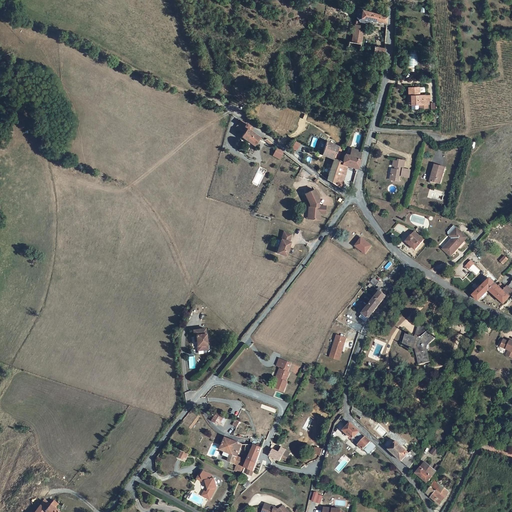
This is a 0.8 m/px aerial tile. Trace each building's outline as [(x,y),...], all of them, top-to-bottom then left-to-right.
[(362,10),(359,24),(364,25),(364,22),(365,19),(373,21),(375,14),(365,11),(362,10)] [(375,14),(373,21),(374,21),(386,24),(388,17),(387,16),(375,14)] [(363,27),(364,25),(359,24),(359,25),(355,25),(352,41),(349,41),(347,49),(359,52),(363,34),(364,27),(363,27)] [(373,55),(382,58),(384,50),(374,48),(373,55)] [(419,86),(408,87),(408,94),(410,94),(410,104),(411,104),(411,108),(417,108),(417,104),(427,104),(428,104),(428,98),(425,98),(425,94),(419,94),(419,86)] [(256,134),(258,131),(248,125),(242,133),(251,139),(248,142),(261,151),(266,143),(256,134)] [(338,140),(325,137),(321,154),(332,157),(334,149),(336,150),(338,140)] [(341,159),(336,185),(339,187),(342,189),(348,166),(356,168),(359,157),(358,157),(360,152),(354,151),(349,150),(347,154),(343,153),(341,159)] [(336,185),(341,159),(336,158),(333,157),(328,180),(336,185)] [(404,167),(405,160),(399,159),(399,161),(394,160),(393,164),(396,165),(395,168),(392,167),(391,174),(393,174),(392,178),(398,180),(399,174),(409,177),(410,169),(404,167)] [(433,171),(431,180),(440,183),(445,167),(435,163),(432,171),(433,171)] [(318,189),(308,194),(313,204),(313,206),(312,219),(322,220),(323,213),(328,214),(329,206),(323,206),(323,207),(321,207),(321,205),(322,199),(318,189)] [(468,237),(458,227),(455,224),(449,231),(449,232),(451,234),(453,237),(443,247),(450,255),(468,237)] [(415,230),(406,240),(415,248),(424,238),(415,230)] [(293,234),(285,231),(278,253),(287,256),(289,251),(290,247),(292,242),(291,242),(293,234)] [(363,240),(357,248),(367,255),(373,246),(363,240)] [(480,300),(490,291),(496,285),(489,280),(472,296),(480,300)] [(490,291),(504,305),(511,296),(511,292),(507,288),(506,289),(500,284),(498,287),(496,285),(490,291)] [(379,296),(385,301),(390,295),(390,293),(390,292),(391,291),(384,285),(376,293),(379,296)] [(377,310),(379,308),(385,301),(379,296),(364,315),(369,319),(372,315),(373,316),(377,310)] [(422,364),(432,363),(433,362),(430,345),(437,337),(432,330),(434,329),(435,326),(431,325),(430,327),(423,325),(419,338),(408,334),(405,343),(419,349),(422,364)] [(209,328),(197,329),(198,340),(200,340),(201,345),(205,344),(206,348),(211,348),(211,342),(210,338),(209,328)] [(351,338),(342,335),(334,357),(343,360),(351,338)] [(284,373),(281,383),(282,383),(279,391),(287,394),(290,384),(289,384),(292,374),(291,373),(293,366),(282,362),(279,369),(285,371),(284,373)] [(217,423),(224,427),(228,419),(221,416),(217,423)] [(364,443),(362,445),(371,454),(372,452),(378,446),(359,426),(352,433),(357,438),(358,437),(364,443)] [(242,444),(235,441),(231,440),(226,452),(232,455),(238,457),(236,462),(235,465),(240,467),(243,458),(245,453),(247,454),(250,446),(242,444)] [(419,460),(410,452),(406,448),(400,442),(393,449),(412,470),(419,460)] [(379,449),(380,448),(378,446),(372,452),(377,457),(382,453),(379,449)] [(261,448),(255,463),(262,466),(267,453),(268,451),(261,448)] [(179,451),(176,458),(184,461),(187,454),(179,451)] [(278,456),(274,461),(274,462),(282,468),(289,459),(290,457),(286,454),(283,459),(278,456)] [(240,467),(251,472),(255,463),(243,458),(240,467)] [(421,475),(433,483),(447,462),(442,459),(436,469),(428,464),(421,475)] [(258,478),(262,466),(255,463),(251,472),(254,473),(253,475),(258,478)] [(209,476),(210,479),(213,481),(214,483),(215,487),(216,489),(214,493),(212,497),(217,500),(223,488),(223,487),(224,487),(222,479),(220,479),(220,476),(211,472),(209,476)] [(442,479),(432,499),(432,500),(446,507),(457,486),(442,479)] [(62,511),(46,500),(37,511),(62,511)]
